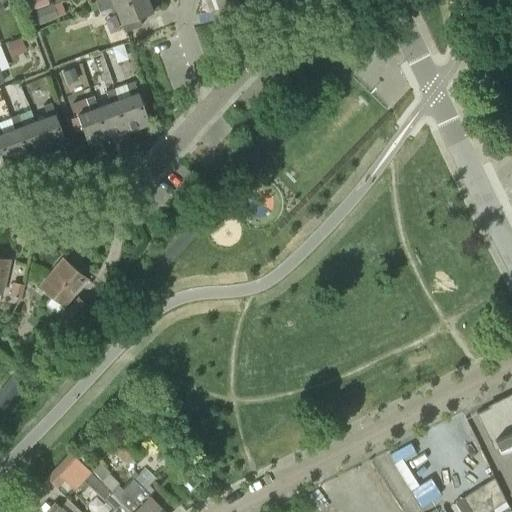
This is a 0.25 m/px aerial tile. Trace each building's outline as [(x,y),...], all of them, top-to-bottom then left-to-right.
[(147,0),(117,0),(98,7),(101,15),(116,9),(124,31),(142,24),(138,16),(159,8),(157,0),(149,3),(147,0)] [(215,0),(220,11),(250,0),(215,0)] [(35,25),(57,16),(51,3),(30,11),(30,12),(27,14),(31,24),(34,23),(35,25)] [(13,54),(27,48),(22,36),(8,42),(13,54)] [(75,67),(63,71),(67,84),(79,80),(75,67)] [(113,87),(129,130),(149,123),(134,80),(126,83),(113,87)] [(105,90),(109,101),(97,106),(109,137),(129,130),(113,87),(112,88),(105,90)] [(88,145),(109,137),(97,106),(93,95),(86,98),(90,109),(77,114),(88,145)] [(34,121),(46,152),(66,144),(51,102),(43,105),(30,109),(34,121)] [(10,116),(26,159),(46,152),(34,121),(22,125),(18,114),(10,116)] [(26,159),(10,116),(0,120),(0,152),(5,166),(26,159)] [(0,256),(0,293),(1,294),(9,259),(0,256)] [(63,258),(40,285),(64,305),(87,277),(63,258)] [(21,298),(23,283),(12,281),(9,296),(21,298)] [(65,333),(89,304),(77,295),(54,324),(65,333)] [(55,327),(48,336),(57,343),(64,335),(55,327)] [(29,381),(27,380),(15,370),(7,380),(19,390),(20,391),(29,381)] [(511,396),(477,414),(490,442),(494,440),(498,447),(511,440),(511,396)] [(0,415),(9,405),(7,404),(0,397),(0,415)] [(128,464),(138,453),(121,437),(111,449),(128,464)] [(131,511),(110,492),(70,452),(48,475),(58,484),(63,478),(74,489),(82,479),(113,509),(110,511),(131,511)] [(111,490),(110,492),(131,511),(168,511),(177,503),(159,485),(150,495),(132,477),(123,487),(108,473),(110,472),(96,458),(88,466),(111,490)] [(249,480),(239,468),(231,474),(242,487),(249,480)] [(488,511),(494,509),(505,502),(492,480),(456,503),(461,511),(468,511),(470,511),(469,511),(488,511)] [(37,511),(56,511),(61,507),(54,501),(50,506),(45,502),(37,511)]
